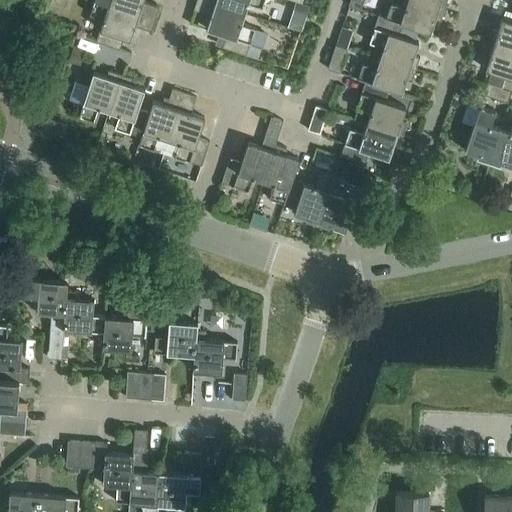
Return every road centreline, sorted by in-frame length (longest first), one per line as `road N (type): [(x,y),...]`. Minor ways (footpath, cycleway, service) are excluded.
road 1 (residential): [(278,435),(241,421),(63,407)]
road 2 (unclassified): [(195,231),(0,164)]
road 3 (residential): [(238,97),(299,117),(339,0)]
road 4 (unclassified): [(511,242),(331,280)]
road 5 (residential): [(278,435),(331,280)]
road 6 (residential): [(238,97),(159,69),(183,0)]
road 7 (unclassified): [(331,280),(195,231)]
road 8 (residential): [(195,231),(238,97)]
